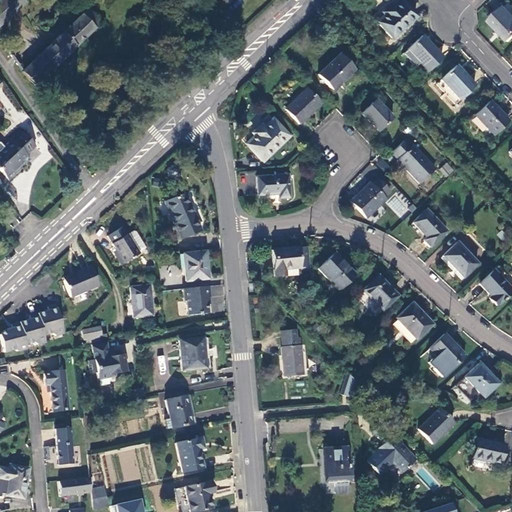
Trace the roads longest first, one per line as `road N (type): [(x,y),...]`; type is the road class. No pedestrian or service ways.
road 1 (residential): [(231,233),(255,511)]
road 2 (residential): [(511,351),(378,244),(314,222)]
road 3 (unclassified): [(97,198),(0,62)]
road 4 (unclassified): [(0,378),(31,398),(43,511)]
road 5 (residential): [(189,109),(221,159),(231,233)]
road 6 (secondary): [(97,198),(0,289)]
road 7 (secondary): [(189,109),(97,198)]
road 8 (secondary): [(219,81),(315,0)]
